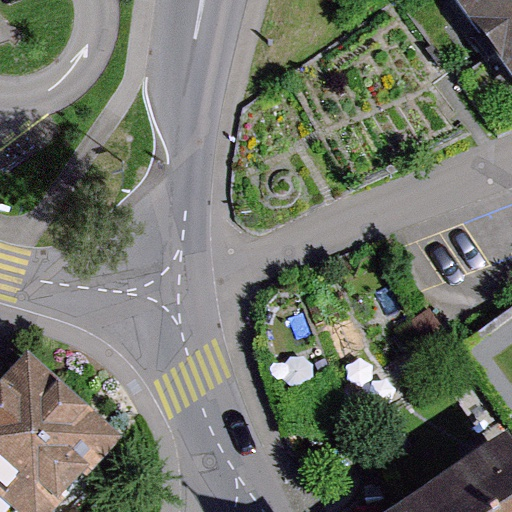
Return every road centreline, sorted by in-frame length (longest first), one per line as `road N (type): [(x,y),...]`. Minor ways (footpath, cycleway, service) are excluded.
road 1 (residential): [(164,278),(278,247),(511,156)]
road 2 (tertiary): [(164,278),(163,168),(203,0)]
road 3 (tertiary): [(245,504),(184,386),(164,278)]
road 4 (residential): [(0,271),(90,290),(164,278)]
